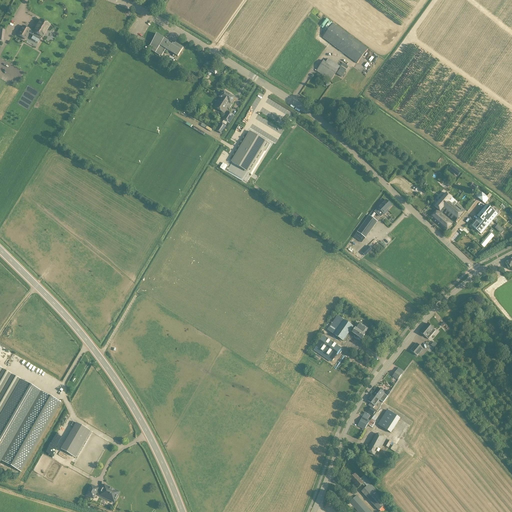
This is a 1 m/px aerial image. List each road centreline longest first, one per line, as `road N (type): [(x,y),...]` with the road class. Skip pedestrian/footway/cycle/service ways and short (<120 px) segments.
road 1 (residential): [(119,0),(314,115),(476,274)]
road 2 (secondary): [(182,511),(106,366),(0,250)]
road 3 (secondary): [(314,511),(373,383),(421,322),(476,274)]
